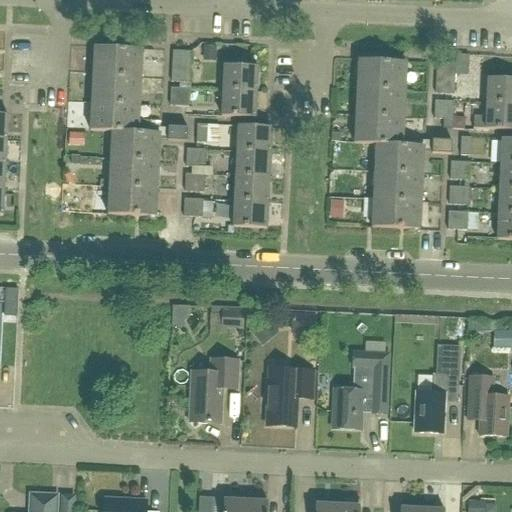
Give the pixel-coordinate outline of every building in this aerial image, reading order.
[(204,48),(204,59),(216,60),(216,49),(204,48)] [(95,50),(90,133),(112,134),(133,135),(133,134),(135,109),(139,109),(139,107),(135,107),(136,81),(141,81),(141,79),(136,79),(137,53),(142,53),(142,52),(95,50)] [(190,86),(191,67),(192,54),(173,53),(172,85),(190,86)] [(469,58),(456,57),(456,67),(469,68),(469,58)] [(359,62),(355,147),(376,148),(376,147),(397,148),(397,147),(398,121),(403,121),(403,119),(398,119),(399,94),(405,94),(405,92),(399,92),(401,66),(406,66),(406,64),(359,62)] [(454,98),(455,67),(437,66),(436,97),(454,98)] [(223,94),(256,96),(258,70),(225,68),(223,94)] [(487,106),(511,106),(511,80),(488,80),(487,106)] [(189,110),(190,92),(172,92),(171,109),(189,110)] [(255,121),(256,96),(223,94),(222,119),(255,121)] [(453,123),(454,105),(436,104),(435,122),(453,123)] [(474,131),(511,132),(511,106),(487,106),(486,118),(474,118),(474,131)] [(0,142),(10,143),(11,117),(0,116),(0,142)] [(207,127),(197,126),(197,144),(207,145),(207,127)] [(236,155),(270,156),(272,131),(237,129),(236,155)] [(187,145),(188,131),(168,130),(168,144),(187,145)] [(133,135),(112,134),(107,217),(155,220),(155,218),(151,218),(152,192),(157,193),(157,191),(152,191),(153,165),(158,165),(159,163),(153,163),(155,137),(160,137),(160,136),(133,134),(133,135)] [(70,136),(70,147),(81,147),(82,136),(70,136)] [(461,140),(460,158),(469,158),(470,149),(477,150),(477,140),(470,140),(461,140)] [(501,167),(511,167),(511,141),(502,141),(501,167)] [(0,167),(9,168),(10,143),(0,142),(0,167)] [(451,157),(452,144),(433,143),(432,156),(451,157)] [(424,150),(424,148),(397,147),(397,148),(376,147),(376,148),(372,230),(419,232),(419,231),(415,230),(416,206),(421,206),(421,203),(416,203),(418,178),(422,178),(423,176),(418,176),(419,150),(424,150)] [(205,171),(206,153),(187,152),(186,170),(205,171)] [(269,181),(270,156),(236,155),(235,179),(269,181)] [(469,183),(469,165),(451,164),(450,183),(469,183)] [(0,192),(8,193),(9,168),(0,167),(0,192)] [(511,192),(511,167),(501,167),(500,191),(511,192)] [(203,196),(204,178),(186,177),(185,195),(203,196)] [(268,206),(269,181),(235,179),(233,204),(268,206)] [(468,203),(468,191),(450,190),(449,207),(468,208),(468,203)] [(477,191),(468,191),(468,203),(477,203),(477,191)] [(511,216),(511,192),(500,191),(498,216),(511,216)] [(202,221),(203,203),(184,202),(184,220),(202,221)] [(331,202),(330,219),(342,219),(342,203),(331,202)] [(266,231),(268,206),(233,204),(232,230),(266,231)] [(467,233),(467,216),(449,215),(448,232),(467,233)] [(511,242),(511,216),(498,216),(497,242),(511,242)] [(6,304),(5,317),(16,317),(17,305),(6,304)] [(221,312),(220,328),(220,330),(242,331),(243,313),(221,312)] [(292,316),(291,333),(316,334),(316,317),(292,316)] [(417,396),(415,435),(443,436),(444,403),(457,404),(458,378),(460,349),(438,348),(437,377),(433,377),(432,396),(417,396)] [(386,412),(387,384),(388,352),(353,350),(352,364),(374,365),(372,411),(386,412)] [(238,392),(239,364),(211,363),(211,376),(192,375),(190,425),(221,426),(223,392),(238,392)] [(313,401),(314,375),(270,373),(267,429),(296,430),(297,400),(313,401)] [(470,379),(468,406),(468,421),(479,421),(479,438),(507,439),(509,399),(493,398),(494,380),(470,379)] [(361,433),(362,411),(363,394),(334,393),(333,432),(361,433)] [(56,511),(57,499),(31,498),(30,511),(56,511)] [(73,511),(74,500),(63,500),(61,511),(73,511)] [(145,511),(146,503),(105,501),(104,511),(145,511)] [(246,511),(247,503),(224,502),(223,511),(246,511)] [(246,511),(267,511),(268,504),(247,503),(246,511)]
